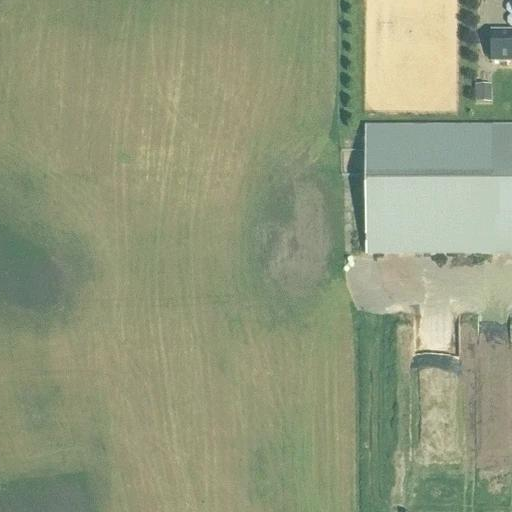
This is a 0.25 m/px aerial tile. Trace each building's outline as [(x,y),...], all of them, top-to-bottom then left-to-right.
[(511,35),(491,35),(491,68),(511,67),(511,35)] [(492,109),(491,91),(475,91),(475,109),(492,109)] [(511,124),(493,124),(493,254),(511,254),(511,124)] [(366,255),(493,254),(493,134),(366,135),(366,255)] [(435,297),(453,295),(451,272),(433,274),(435,297)] [(398,383),(399,359),(378,358),(377,382),(398,383)]
